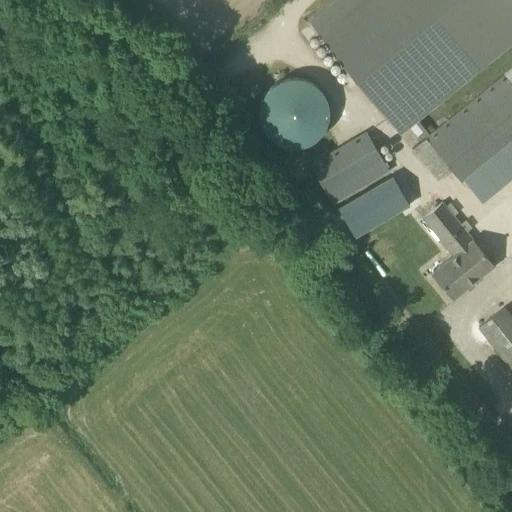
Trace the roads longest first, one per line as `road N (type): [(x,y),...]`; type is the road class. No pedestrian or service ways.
road 1 (unknown): [(300,0),(282,28),(286,48),(326,76),(363,121)]
road 2 (track): [(431,334),(511,432)]
